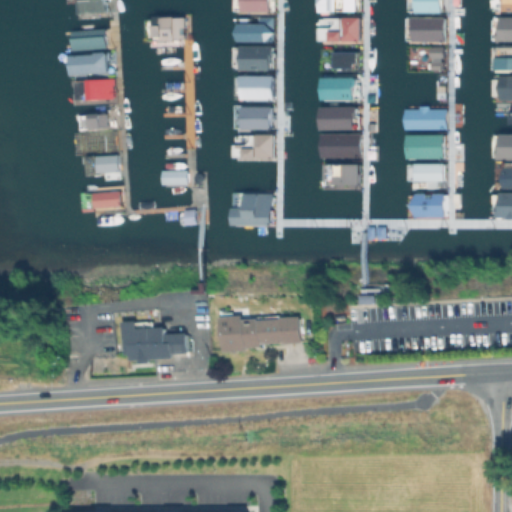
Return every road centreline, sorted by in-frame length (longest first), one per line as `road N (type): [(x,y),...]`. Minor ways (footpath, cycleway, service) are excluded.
road 1 (secondary): [(0,403),(459,375)]
road 2 (tertiary): [(501,511),(501,372)]
